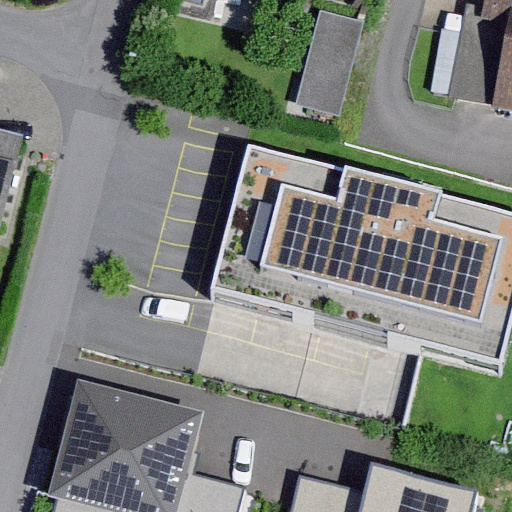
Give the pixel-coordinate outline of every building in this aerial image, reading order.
[(329,0),(322,0),(303,96),(348,106),(368,8),(329,0)] [(511,4),(504,3),(488,0),(482,0),(464,93),(511,103),(511,4)] [(37,137),(0,128),(0,215),(17,220),(37,137)] [(511,215),(268,152),(232,290),(511,362),(511,215)] [(140,511),(180,511),(204,427),(100,398),(74,494),(140,511)] [(485,511),(489,500),(384,476),(375,511),(485,511)]
